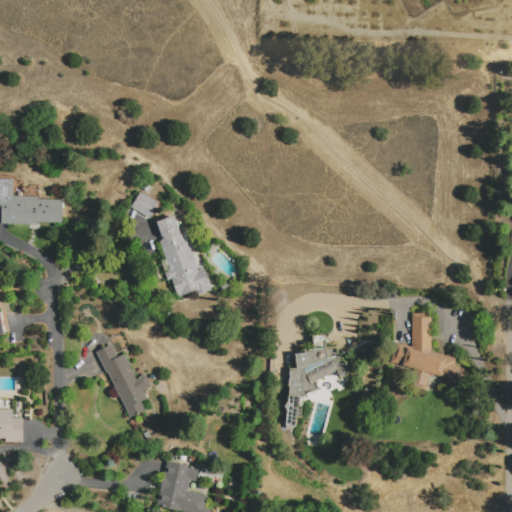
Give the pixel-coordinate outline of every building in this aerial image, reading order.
[(0,213),(0,179),(13,180),(13,196),(38,197),(38,200),(62,200),(62,223),(37,222),(37,225),(1,224),(1,214),(0,213)] [(150,187),(146,192),(142,190),(146,184),(150,187)] [(149,220),(147,219),(146,220),(130,210),(140,192),(158,203),(149,220)] [(157,222),(174,216),(171,209),(179,204),(186,217),(178,221),(183,234),(185,233),(198,271),(203,269),(205,274),(208,273),(212,285),(209,286),(211,290),(196,296),(194,291),(178,297),(172,280),(168,281),(160,260),(165,258),(160,242),(163,241),(157,222)] [(221,283),(231,283),(231,292),(221,292),(221,283)] [(389,363),(394,343),(411,347),(412,313),(432,314),(432,352),(456,359),(455,364),(469,373),(459,388),(444,378),(429,374),(425,391),(413,388),(418,371),(400,367),(400,366),(389,363)] [(300,398),(299,409),(302,409),(302,418),(296,418),(295,427),(292,427),(292,429),(286,428),(288,411),(286,411),(286,409),(285,409),(285,405),(287,405),(287,403),(288,403),(290,387),(288,387),(289,369),(297,369),(295,355),(305,354),(305,351),(313,350),(312,336),(325,334),(326,348),(337,347),(338,358),(341,356),(350,371),(349,373),(347,376),(344,377),(341,377),(339,376),(336,371),(316,381),(320,387),(318,389),(316,391),(314,391),(311,391),(300,398)] [(130,419),(108,373),(106,374),(96,352),(112,345),(118,357),(125,354),(136,378),(146,374),(152,387),(143,391),(147,400),(141,403),(145,411),(130,419)] [(0,409),(13,409),(13,415),(16,415),(16,402),(24,402),(24,419),(23,419),(23,443),(5,443),(5,439),(0,439),(0,409)] [(190,457),(197,458),(195,465),(189,463),(190,457)] [(167,461),(199,469),(196,482),(189,481),(187,491),(209,497),(206,510),(211,511),(173,511),(156,508),(167,461)]
